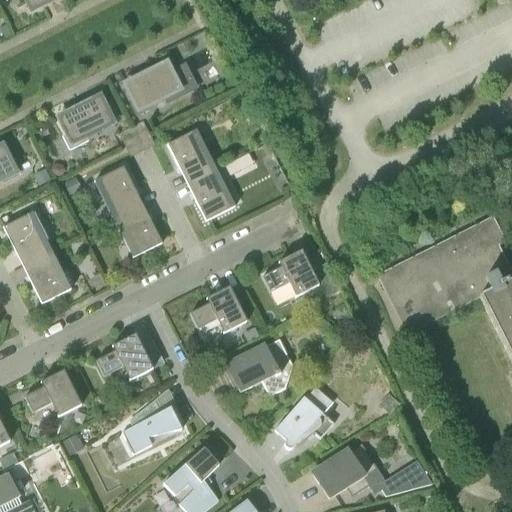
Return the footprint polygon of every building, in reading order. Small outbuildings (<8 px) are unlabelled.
[(25,0),(32,12),(55,0),(25,0)] [(167,65),(125,86),(138,112),(180,91),(167,65)] [(100,98),(58,119),(72,146),(113,125),(100,98)] [(142,125),(132,130),(142,151),(153,146),(142,125)] [(132,130),(121,136),(132,157),(142,151),(132,130)] [(188,187),(217,172),(196,132),(167,147),(188,187)] [(2,148),(0,148),(0,182),(16,174),(2,148)] [(113,220),(142,205),(123,169),(94,183),(113,220)] [(217,172),(188,187),(206,223),(235,209),(217,172)] [(142,205),(113,220),(133,260),(162,245),(142,205)] [(22,267),(51,252),(32,214),(3,229),(22,267)] [(511,273),(499,247),(506,244),(493,218),(377,277),(407,337),(480,300),(511,362),(511,281),(508,283),(507,281),(511,278),(511,273)] [(51,252),(22,267),(42,306),(71,291),(51,252)] [(270,295),(289,285),(296,299),(319,288),(301,253),(278,265),(281,270),(262,279),(270,295)] [(190,316),(198,331),(217,322),(223,336),(247,324),(229,289),(206,301),(209,306),(190,316)] [(104,379),(123,369),(130,383),(153,371),(135,337),(112,348),(115,353),(96,363),(104,379)] [(264,349),(264,348),(226,367),(240,395),(262,384),(269,399),(285,391),(293,368),(279,342),(264,349)] [(33,415),(51,405),(58,419),(81,407),(64,373),(41,384),(43,389),(24,399),(33,415)] [(294,450),(295,448),(297,449),(314,436),(320,441),(334,426),(323,416),(333,405),(315,390),(305,401),(304,400),(274,433),(285,443),(284,444),(284,446),(285,448),(286,450),(287,451),(289,451),(291,451),(294,450)] [(154,403),(136,418),(137,421),(158,410),(154,403)] [(170,410),(122,434),(133,456),(182,432),(170,410)] [(0,448),(10,443),(0,423),(0,448)] [(348,453),(312,475),(329,501),(346,490),(352,499),(370,487),(364,479),(377,471),(362,446),(349,454),(348,453)] [(204,450),(163,486),(175,498),(173,501),(184,511),(206,511),(219,503),(204,483),(219,467),(204,450)] [(21,506),(7,478),(0,481),(0,511),(34,511),(29,501),(21,506)] [(253,511),(247,503),(234,511),(253,511)]
